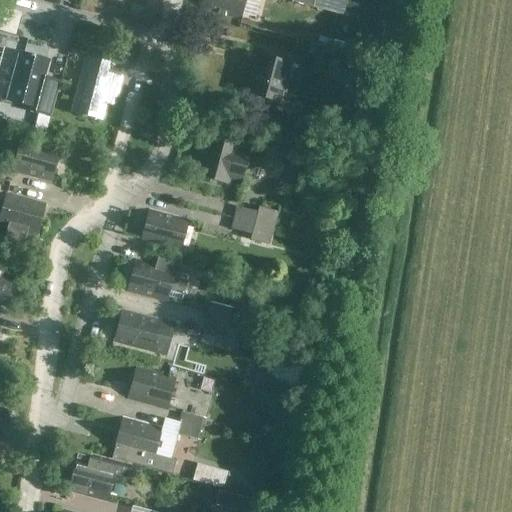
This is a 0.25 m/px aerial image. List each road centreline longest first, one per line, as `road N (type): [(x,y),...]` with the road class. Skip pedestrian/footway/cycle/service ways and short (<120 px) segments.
road 1 (residential): [(25,511),(57,251),(73,227),(158,166),(168,140),(170,28)]
road 2 (residential): [(16,0),(147,36),(170,28)]
